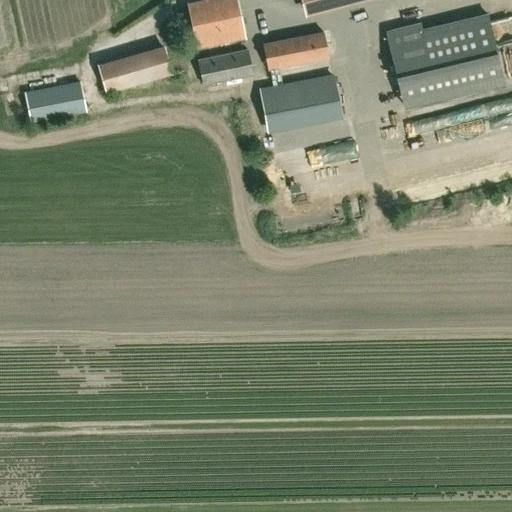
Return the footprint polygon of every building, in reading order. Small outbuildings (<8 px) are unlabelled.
[(244,38),(236,0),(190,0),(186,1),(196,48),(244,38)] [(301,0),(305,18),(399,0),(301,0)] [(421,22),(386,31),(405,105),(505,80),(488,13),(423,29),(421,22)] [(263,41),(269,69),(329,57),(323,29),(263,41)] [(171,73),(170,67),(164,44),(97,62),(106,93),(171,73)] [(203,85),(253,75),(247,50),(198,61),(203,85)] [(30,121),(86,109),(80,81),(25,93),(30,121)] [(306,112),(351,111),(350,94),(306,96),(306,112)] [(291,134),(278,137),(282,152),(295,148),(291,134)] [(509,169),(505,145),(438,156),(442,181),(509,169)] [(288,203),(290,212),(309,209),(308,200),(288,203)]
